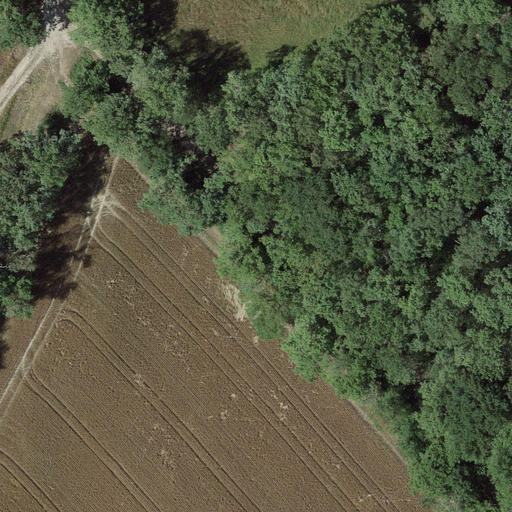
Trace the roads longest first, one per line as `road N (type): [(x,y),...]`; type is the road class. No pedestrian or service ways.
road 1 (track): [(53,0),(511,483)]
road 2 (track): [(198,144),(272,87),(510,0)]
